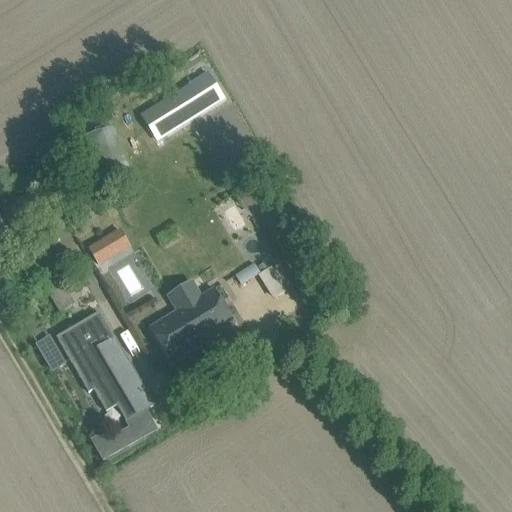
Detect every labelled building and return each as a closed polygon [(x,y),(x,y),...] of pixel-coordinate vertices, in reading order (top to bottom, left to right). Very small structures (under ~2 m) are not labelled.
[(172,133),(224,100),(208,75),(156,107),(172,133)] [(129,171),(116,133),(88,143),(101,182),(129,171)] [(149,250),(130,262),(140,277),(159,265),(149,250)] [(279,263),(260,275),(276,300),(295,288),(279,263)] [(255,264),(237,275),(242,284),(260,273),(255,264)] [(95,297),(88,283),(78,289),(85,302),(95,297)] [(234,324),(224,307),(214,291),(151,329),(171,363),(234,324)] [(126,422),(153,407),(99,313),(57,338),(72,364),(76,361),(84,374),(79,376),(89,393),(94,391),(107,413),(117,407),(126,422)] [(104,433),(91,441),(103,462),(117,454),(108,440),(104,433)]
